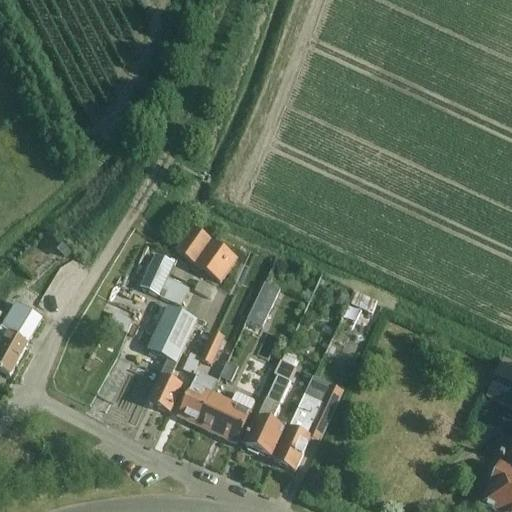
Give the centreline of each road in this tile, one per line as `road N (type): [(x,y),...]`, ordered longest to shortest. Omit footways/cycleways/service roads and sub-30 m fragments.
road 1 (track): [(243,0),(169,151),(23,394)]
road 2 (residential): [(259,511),(23,394),(0,427)]
road 3 (unclassified): [(81,511),(218,511)]
